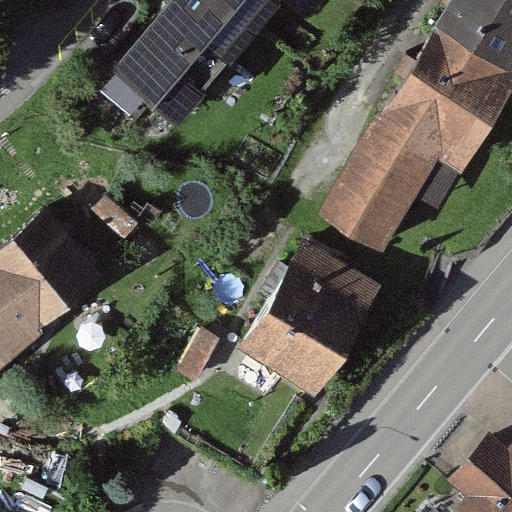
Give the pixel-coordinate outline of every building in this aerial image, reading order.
[(252,23),(223,0),(173,0),(119,65),(177,112),(252,23)] [(270,0),(223,0),(252,23),(270,0)] [(511,0),(454,0),(439,27),(511,68),(511,0)] [(470,170),(511,95),(511,68),(439,27),(331,218),(393,252),(447,157),(470,170)] [(50,206),(0,248),(0,371),(111,278),(50,206)] [(385,283),(306,242),(245,357),(325,399),(385,283)] [(511,511),(511,440),(498,429),(458,481),(475,493),(465,505),(474,511),(511,511)]
